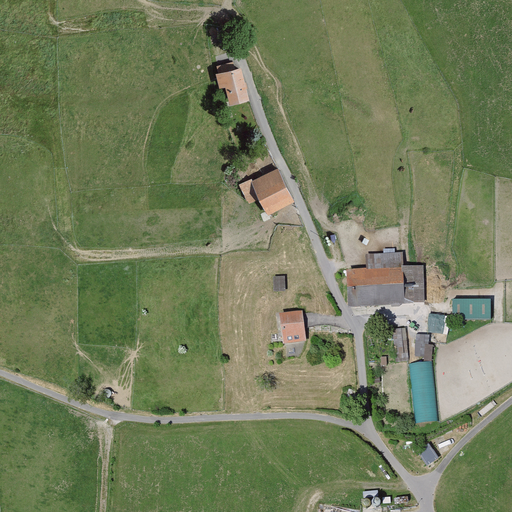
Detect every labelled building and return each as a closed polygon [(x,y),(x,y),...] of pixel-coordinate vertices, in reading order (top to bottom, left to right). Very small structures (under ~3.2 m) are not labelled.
[(217,73),(220,87),(226,86),(230,104),(249,100),(241,67),(217,73)] [(239,186),(248,205),(262,199),(269,215),(294,204),(277,168),(239,186)] [(348,272),(349,309),(426,306),(425,267),(402,268),(401,255),(366,256),(367,271),(348,272)] [(285,276),(273,276),(274,291),(286,290),(285,276)] [(490,298),(453,298),(453,319),(491,319),(490,298)] [(443,332),(444,313),(429,313),(429,332),(443,332)] [(280,316),(283,346),(306,344),(303,314),(280,316)] [(405,328),(392,329),(384,330),(384,336),(393,336),(396,361),(408,360),(405,328)] [(424,360),(431,360),(432,334),(416,333),(415,355),(424,355),(424,360)] [(413,362),(416,422),(438,421),(435,361),(413,362)]
